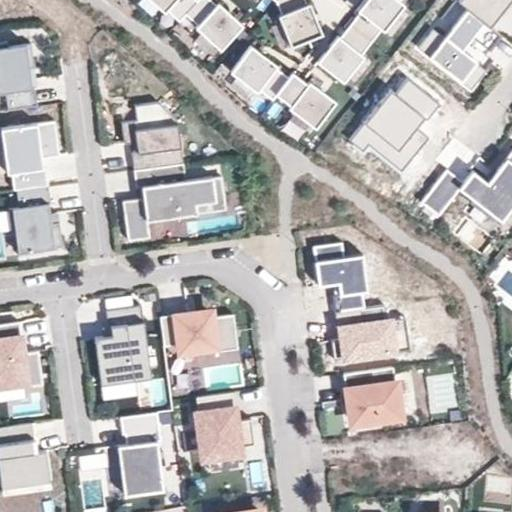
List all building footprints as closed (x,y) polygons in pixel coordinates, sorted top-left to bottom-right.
[(186,14),(197,1),(196,0),(151,0),(164,12),(166,10),(179,21),(186,14)] [(196,27),(220,50),(243,25),(218,3),(216,5),(210,0),(198,0),(197,1),(186,14),(198,25),(196,27)] [(306,3),(305,0),(277,0),(276,1),(282,14),(279,15),(292,45),(323,32),(310,2),(306,3)] [(360,11),(351,23),(373,40),(382,29),(384,30),(405,4),(400,0),(399,0),(365,0),(358,10),(360,11)] [(511,0),(474,0),(467,9),(492,30),(511,5),(511,0)] [(492,30),(467,9),(445,38),(434,29),(419,48),(472,90),(487,71),(462,51),(473,37),(490,50),(502,36),(492,30)] [(338,35),(317,61),(344,83),(365,56),(362,54),(373,40),(351,23),(340,37),(338,35)] [(9,110),(38,106),(36,87),(33,88),(32,80),(30,68),(35,67),(32,43),(9,46),(8,41),(0,42),(0,92),(6,92),(9,110)] [(273,100),(276,95),(289,77),(276,68),(278,66),(251,45),(231,73),(258,93),(260,90),(273,100)] [(289,108),(316,129),(336,101),(310,81),(308,83),(293,72),(289,77),(276,95),(291,106),(289,108)] [(401,171),(429,138),(418,129),(425,119),(427,121),(440,105),(410,80),(397,95),(392,92),(352,140),(365,151),(370,145),(401,171)] [(136,170),(185,163),(180,120),(159,101),(137,104),(139,119),(123,121),(126,143),(139,141),(140,147),(140,151),(134,152),(136,170)] [(59,156),(55,121),(37,123),(37,126),(2,131),(8,176),(14,175),(16,190),(49,186),(46,164),(45,158),(59,156)] [(511,209),(511,154),(489,184),(476,173),(461,192),(501,223),(511,209)] [(125,201),(130,240),(152,237),(149,220),(200,213),(199,203),(219,200),(217,191),(226,190),(224,176),(188,179),(185,163),(136,170),(138,188),(144,187),(145,193),(146,198),(125,201)] [(441,214),(463,186),(445,172),(423,200),(441,214)] [(51,204),(49,186),(16,190),(19,208),(8,210),(11,234),(15,234),(18,255),(42,252),(42,249),(62,247),(58,223),(52,224),(52,218),(50,204),(51,204)] [(228,209),(226,190),(217,191),(219,200),(199,203),(200,213),(228,209)] [(342,310),(364,307),(363,294),(368,293),(363,257),(344,259),(342,243),(312,247),(318,289),(339,286),(342,310)] [(342,310),(339,311),(341,329),(344,328),(345,338),(341,339),(344,359),(382,354),(380,341),(395,338),(392,319),(390,319),(388,304),(364,307),(342,310)] [(142,305),(107,311),(110,328),(112,328),(113,332),(114,336),(96,339),(104,386),(154,378),(142,305)] [(179,316),(161,319),(166,347),(183,345),(184,351),(216,346),(217,353),(240,349),(235,314),(212,318),(211,313),(179,318),(179,316)] [(27,389),(44,386),(39,352),(22,354),(21,348),(20,341),(23,340),(20,322),(0,325),(0,385),(26,382),(27,389)] [(397,351),(395,338),(380,341),(382,354),(397,351)] [(397,366),(347,373),(350,390),(352,389),(357,389),(359,401),(354,402),(357,421),(404,415),(397,366)] [(238,392),(200,397),(208,457),(243,452),(242,447),(258,445),(254,419),(238,421),(237,410),(241,410),(238,392)] [(163,441),(159,412),(122,417),(124,435),(127,434),(128,440),(128,445),(120,446),(126,495),(166,490),(159,442),(163,441)] [(36,446),(33,424),(0,428),(0,477),(1,482),(16,480),(18,488),(51,483),(46,451),(37,452),(36,446)] [(16,480),(1,482),(2,490),(18,488),(16,480)]
